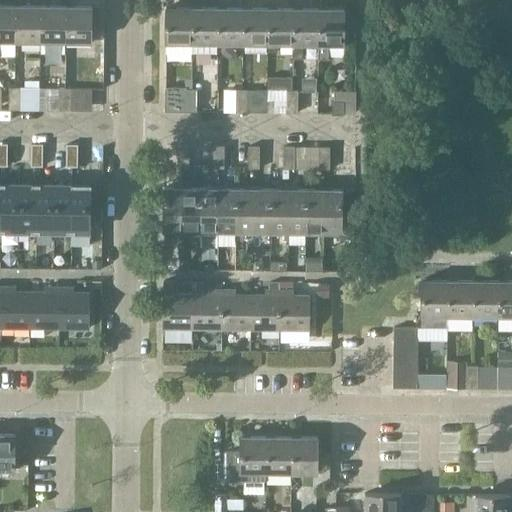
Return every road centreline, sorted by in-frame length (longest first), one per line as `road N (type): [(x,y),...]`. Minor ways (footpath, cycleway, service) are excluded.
road 1 (residential): [(511,406),(125,402)]
road 2 (residential): [(125,402),(127,126)]
road 3 (residential): [(354,129),(127,126)]
road 4 (residential): [(127,126),(0,125)]
road 5 (residential): [(127,126),(129,0)]
road 6 (residential): [(125,402),(0,400)]
